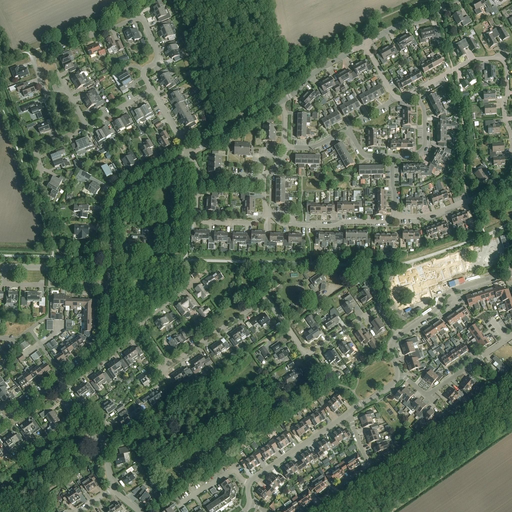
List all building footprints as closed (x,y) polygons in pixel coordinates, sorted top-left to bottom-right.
[(482,0),(478,0),(472,4),(475,10),(474,11),(477,15),(482,13),(479,8),(485,5),(484,3),(482,0)] [(165,10),(161,1),(154,4),(155,8),(153,8),(155,11),(151,13),(152,16),(165,10)] [(152,16),(153,18),(157,16),(158,19),(160,19),(161,22),(171,18),(167,9),(165,10),(152,16)] [(464,27),(471,23),(468,16),(463,19),(459,13),(453,16),(458,25),(461,23),(464,27)] [(171,30),(169,25),(171,24),(169,20),(161,24),(163,27),(160,28),(161,31),(158,33),(159,35),(174,29),(171,30)] [(428,38),(432,38),(432,40),(437,39),(440,38),(441,38),(439,32),(434,33),(433,28),(426,30),(428,38)] [(493,30),(497,38),(500,36),(503,41),(510,37),(507,33),(506,34),(503,29),(500,30),(498,28),(493,30)] [(165,39),(169,38),(170,41),(177,39),(175,35),(176,34),(174,29),(159,35),(160,38),(164,36),(165,39)] [(135,41),(140,39),(137,31),(134,32),(133,30),(131,31),(130,30),(125,32),(125,33),(127,40),(129,41),(132,39),(134,40),(135,41)] [(420,43),(423,42),(424,42),(425,41),(425,39),(428,38),(426,30),(420,31),(421,36),(418,37),(420,43)] [(494,39),(497,38),(493,30),(487,33),(488,37),(485,39),(488,44),(487,45),(489,48),(496,44),(494,39)] [(410,44),(411,46),(414,45),(415,47),(418,46),(413,37),(410,38),(408,35),(402,38),(407,46),(410,44)] [(107,44),(109,49),(107,50),(109,53),(110,54),(118,50),(118,51),(123,49),(120,42),(116,44),(113,37),(106,40),(108,44),(107,44)] [(407,46),(402,38),(397,41),(399,45),(397,47),(400,52),(402,51),(401,49),(407,46)] [(467,38),(462,41),(466,48),(469,47),(472,52),(479,48),(477,44),(476,44),(473,39),(470,41),(467,38)] [(178,50),(176,44),(176,45),(174,41),(167,44),(168,48),(167,48),(168,51),(165,53),(166,55),(178,50)] [(463,50),(466,48),(462,41),(457,44),(458,48),(455,49),(458,54),(456,55),(458,59),(466,55),(463,50)] [(100,56),(105,53),(103,48),(100,49),(97,44),(91,47),(91,46),(86,48),(90,56),(98,53),(100,56)] [(390,46),(385,49),(389,57),(395,54),(396,56),(398,54),(395,49),(393,50),(390,46)] [(383,65),(389,61),(388,58),(389,57),(385,49),(379,52),(382,58),(380,59),(383,65)] [(181,55),(178,50),(166,55),(167,58),(170,56),(172,59),(181,55)] [(60,59),(63,65),(71,61),(70,58),(73,56),(70,51),(64,54),(65,57),(60,59)] [(434,58),(438,66),(443,63),(439,55),(434,58)] [(434,58),(429,61),(433,68),(438,66),(434,58)] [(71,61),(63,65),(65,71),(71,69),(72,72),(78,69),(76,64),(73,65),(71,61)] [(369,64),(366,65),(364,61),(358,64),(362,72),(366,70),(367,72),(372,69),(369,64)] [(429,61),(424,63),(429,71),(433,68),(429,61)] [(424,74),(429,71),(424,63),(420,66),(424,74)] [(362,72),(358,64),(352,67),(355,72),(352,73),(355,79),(358,77),(357,75),(362,72)] [(20,78),(29,75),(26,68),(19,71),(17,66),(11,69),(14,78),(18,77),(17,75),(19,75),(20,78)] [(490,79),(495,78),(495,67),(487,68),(487,75),(484,75),(485,82),(490,82),(490,79)] [(71,80),(74,85),(86,78),(84,73),(85,72),(84,69),(77,73),(79,75),(71,80)] [(160,85),(172,78),(169,73),(168,73),(167,69),(161,73),(163,76),(160,77),(162,80),(158,82),(160,85)] [(417,81),(413,73),(412,72),(410,69),(408,70),(410,74),(408,76),(412,83),(417,81)] [(355,79),(352,73),(350,75),(348,70),(342,73),(346,81),(352,78),(353,80),(355,79)] [(417,70),(413,73),(417,81),(422,78),(417,70)] [(129,77),(128,76),(130,75),(127,71),(126,72),(120,75),(118,72),(112,76),(115,81),(117,84),(120,82),(129,77)] [(464,89),(467,87),(470,86),(469,84),(476,80),(475,78),(470,71),(464,74),(467,80),(462,83),(464,89)] [(412,83),(408,76),(405,77),(402,72),(400,73),(401,74),(402,77),(403,77),(403,78),(407,86),(412,83)] [(347,91),(343,83),(346,81),(342,73),(336,76),(339,81),(336,82),(341,91),(343,93),(347,91)] [(132,82),(133,81),(131,77),(129,78),(129,77),(120,82),(117,84),(118,86),(121,92),(128,88),(126,86),(132,82)] [(90,82),(89,83),(86,78),(74,85),(77,89),(85,85),(86,88),(91,85),(90,82)] [(166,88),(167,87),(169,90),(176,86),(175,83),(172,78),(160,85),(161,87),(164,85),(166,88)] [(337,93),(341,91),(336,82),(334,84),(331,78),(325,81),(329,89),(333,87),(337,93)] [(399,88),(402,87),(403,89),(407,86),(403,78),(398,81),(400,84),(397,85),(399,88)] [(379,97),(385,94),(380,85),(381,85),(378,80),(376,82),(379,86),(376,88),(375,88),(379,97)] [(328,92),(326,90),(329,89),(325,81),(319,84),(322,89),(319,90),(322,95),(328,92)] [(369,91),(374,100),(379,97),(375,88),(376,88),(373,83),(371,84),(373,89),(370,91),(369,91)] [(25,97),(28,96),(29,97),(30,97),(31,97),(32,97),(32,96),(32,95),(32,93),(35,92),(33,85),(24,88),(23,84),(16,86),(18,92),(22,91),(25,97)] [(369,103),(374,100),(369,91),(370,91),(368,86),(366,87),(368,92),(365,93),(364,94),(369,103)] [(179,91),(177,88),(170,92),(172,95),(171,96),(172,98),(169,100),(170,103),(184,95),(182,96),(179,91)] [(83,99),(85,104),(99,96),(96,92),(96,91),(95,89),(88,92),(90,95),(83,99)] [(364,94),(365,93),(363,89),(360,90),(363,95),(359,97),(363,106),(369,103),(364,94)] [(317,102),(321,98),(318,95),(315,92),(313,94),(309,91),(305,96),(312,102),(314,99),(317,102)] [(482,101),(482,104),(488,103),(488,100),(495,100),(494,92),(483,93),(484,100),(482,101)] [(355,110),(360,108),(355,99),(356,99),(354,94),(351,95),(354,100),(351,101),(350,102),(355,110)] [(428,98),(430,103),(442,97),(441,95),(437,97),(436,94),(428,98)] [(175,103),(176,105),(176,106),(183,102),(185,101),(187,100),(184,95),(170,103),(171,105),(175,103)] [(99,96),(85,104),(88,109),(96,105),(97,108),(104,104),(103,101),(102,101),(99,96)] [(305,96),(301,101),(304,104),(302,106),(308,111),(311,108),(311,106),(309,104),(312,102),(305,96)] [(350,102),(351,101),(348,97),(346,98),(349,102),(345,104),(344,105),(349,113),(355,110),(350,102)] [(443,98),(442,97),(430,103),(432,107),(440,104),(439,101),(443,98)] [(344,105),(345,104),(343,100),(341,101),(343,105),(339,108),(344,116),(349,113),(344,105)] [(174,114),(186,107),(186,106),(188,105),(185,101),(183,102),(176,106),(176,105),(175,106),(176,109),(173,111),(174,114)] [(34,102),(26,105),(21,107),(23,112),(30,110),(31,111),(33,115),(39,112),(38,111),(42,110),(40,104),(35,105),(34,102)] [(488,103),(482,104),(482,107),(484,107),(485,115),(496,114),(495,106),(488,106),(488,103)] [(435,112),(443,108),(440,104),(432,107),(435,112)] [(145,119),(151,117),(154,115),(150,108),(147,110),(145,106),(140,109),(145,119)] [(189,112),(186,107),(174,114),(175,116),(179,114),(180,117),(189,112)] [(336,123),(342,120),(337,112),(338,112),(335,107),(333,108),(336,112),(332,114),(332,115),(336,123)] [(443,108),(435,112),(437,117),(445,113),(443,108)] [(136,116),(134,118),(137,124),(140,122),(143,123),(146,121),(145,120),(145,119),(140,109),(134,112),(136,116)] [(326,118),(331,126),(336,123),(332,115),(332,114),(330,110),(328,111),(330,115),(327,117),(326,118)] [(192,117),(189,112),(180,117),(182,119),(178,121),(180,124),(192,117)] [(326,129),(331,126),(326,118),(327,117),(325,113),(323,114),(325,118),(321,121),(326,129)] [(125,116),(120,119),(125,128),(126,129),(134,125),(130,118),(128,120),(125,116)] [(197,121),(194,116),(192,117),(180,124),(181,126),(185,124),(186,127),(187,126),(189,129),(196,125),(194,122),(195,122),(197,121)] [(125,128),(120,119),(115,122),(112,124),(118,134),(121,132),(120,130),(125,128)] [(488,134),(499,133),(499,126),(495,126),(494,121),(485,122),(485,127),(488,127),(488,134)] [(47,123),(37,127),(40,134),(46,132),(50,131),(48,126),(47,123)] [(275,141),(276,126),(263,125),(263,141),(275,141)] [(106,127),(101,130),(106,138),(111,136),(112,137),(115,135),(112,130),(109,132),(106,127)] [(102,141),(106,138),(101,130),(96,133),(98,138),(95,139),(99,145),(100,146),(104,144),(102,141)] [(160,146),(162,145),(164,149),(169,145),(166,140),(169,139),(165,132),(160,134),(163,138),(158,141),(159,141),(158,141),(160,146)] [(87,138),(81,140),(85,149),(86,152),(90,150),(94,148),(92,143),(89,144),(87,138)] [(78,148),(75,150),(77,155),(80,154),(81,155),(86,153),(86,152),(85,149),(81,140),(75,142),(78,148)] [(153,155),(150,151),(151,149),(150,149),(153,147),(149,140),(143,143),(145,147),(139,150),(142,155),(144,154),(146,159),(153,155)] [(253,153),(253,147),(250,147),(250,144),(235,143),(235,146),(231,146),(231,152),(234,152),(234,155),(249,156),(249,153),(253,153)] [(332,152),(334,154),(345,148),(342,143),(334,147),(336,150),(332,152)] [(489,150),(490,156),(497,155),(497,152),(504,152),(503,144),(492,145),(493,150),(489,150)] [(62,159),(61,156),(66,154),(63,148),(55,151),(57,154),(51,156),(53,162),(62,159)] [(348,154),(345,148),(334,154),(335,157),(339,155),(340,158),(348,154)] [(437,149),(434,154),(448,162),(449,160),(443,156),(445,153),(437,149)] [(132,162),(136,159),(132,151),(127,154),(129,156),(122,160),(124,163),(123,164),(124,167),(125,166),(127,169),(130,167),(131,168),(134,166),(132,162)] [(350,159),(348,154),(340,158),(342,160),(338,162),(340,165),(350,159)] [(434,154),(432,158),(439,163),(441,160),(447,163),(448,162),(434,154)] [(497,155),(490,156),(490,161),(493,161),(494,166),(505,166),(504,158),(497,158),(497,155)] [(220,173),(221,157),(209,157),(208,173),(220,173)] [(431,172),(434,168),(440,171),(442,168),(438,166),(439,163),(432,158),(429,163),(430,164),(428,168),(431,172)] [(68,166),(67,163),(66,160),(63,161),(62,159),(53,162),(55,168),(61,165),(62,169),(68,166)] [(350,159),(340,165),(341,167),(344,166),(346,168),(353,164),(350,159)] [(112,174),(117,171),(113,164),(108,167),(107,165),(105,166),(104,165),(99,166),(99,168),(100,170),(101,171),(102,173),(103,174),(105,176),(107,178),(113,175),(112,174)] [(423,164),(419,164),(419,165),(419,174),(420,179),(422,179),(422,176),(425,176),(425,174),(431,174),(431,172),(428,168),(425,168),(425,165),(423,165),(423,164)] [(481,183),(487,179),(483,173),(486,172),(482,166),(477,169),(479,171),(475,174),(481,183)] [(84,181),(88,181),(84,178),(87,173),(81,169),(77,176),(78,176),(78,181),(82,181),(83,180),(84,181)] [(53,177),(50,182),(59,187),(62,182),(64,183),(66,180),(60,177),(59,180),(53,177)] [(53,191),(49,196),(55,199),(59,192),(57,191),(59,187),(50,182),(47,187),(53,191)] [(90,187),(88,190),(95,195),(97,192),(98,192),(100,189),(97,186),(97,184),(93,182),(92,183),(90,187)] [(439,190),(443,201),(449,199),(446,191),(442,192),(441,189),(439,190)] [(438,203),(443,201),(439,190),(434,192),(435,195),(438,203)] [(207,198),(207,204),(216,205),(216,198),(218,198),(218,192),(212,192),(212,198),(207,198)] [(433,205),(438,203),(435,195),(434,192),(432,193),(433,196),(430,197),(433,205)] [(241,199),(243,199),(245,199),(245,206),(254,206),(254,199),(249,199),(249,194),(241,194),(241,199)] [(427,206),(425,198),(422,198),(422,199),(419,199),(419,196),(417,196),(417,207),(422,208),(422,206),(426,206),(427,206)] [(354,203),(354,204),(353,204),(353,213),(359,213),(359,208),(362,208),(362,202),(356,202),(356,198),(354,198),(353,199),(353,203),(354,203)] [(332,215),(332,211),(334,211),(334,204),(332,204),(332,206),(329,206),(329,199),(326,199),(326,200),(326,215),(332,215)] [(316,206),(316,204),(311,204),(311,202),(307,202),(307,209),(310,209),(310,215),(316,215),(316,206)] [(219,209),(215,209),(216,205),(207,204),(206,211),(211,211),(211,215),(219,215),(219,209)] [(89,211),(89,206),(74,206),(74,212),(81,212),(81,218),(87,219),(87,211),(89,211)] [(254,212),(254,206),(245,206),(245,210),(243,210),(243,216),(243,218),(251,218),(251,212),(254,212)] [(386,207),(372,207),(372,210),(377,210),(377,212),(375,212),(375,215),(383,215),(383,213),(386,213),(386,207)] [(466,211),(461,213),(464,222),(463,222),(465,225),(467,224),(465,221),(469,220),(466,211)] [(460,223),(463,222),(464,222),(461,213),(455,215),(459,226),(462,226),(460,223)] [(459,226),(455,215),(450,217),(453,225),(456,224),(458,227),(459,226)] [(440,223),(444,235),(446,234),(445,231),(448,230),(445,222),(440,223)] [(440,223),(435,225),(438,233),(441,232),(442,235),(444,235),(440,223)] [(435,225),(430,227),(434,238),(436,238),(435,235),(438,233),(435,225)] [(88,235),(88,226),(75,226),(74,235),(78,235),(78,240),(86,240),(86,235),(88,235)] [(432,239),(434,238),(430,227),(425,229),(428,237),(431,236),(432,239)] [(192,232),(191,234),(191,243),(196,243),(198,241),(198,240),(202,240),(202,231),(196,231),(196,232),(192,232)] [(211,244),(211,238),(209,238),(209,231),(202,231),(202,240),(209,240),(208,244),(209,244),(208,245),(211,246),(211,244)] [(258,241),(258,232),(252,232),(251,239),(249,239),(248,245),(251,245),(251,241),(258,241)] [(261,243),(264,243),(264,246),(267,246),(267,240),(264,240),(265,232),(258,232),(258,241),(258,243),(260,244),(261,243)] [(214,242),(221,242),(221,233),(214,233),(214,238),(211,238),(211,244),(211,246),(214,246),(214,242)] [(230,245),(230,238),(227,238),(227,233),(221,233),(221,242),(227,242),(227,244),(230,245)] [(239,243),(239,234),(233,233),(233,238),(230,238),(230,245),(233,245),(233,242),(239,243)] [(335,234),(334,250),(335,250),(335,248),(337,248),(337,243),(342,243),(343,233),(338,233),(338,234),(335,234)] [(245,245),(248,245),(249,239),(246,239),(246,234),(239,234),(239,243),(246,243),(245,245)] [(276,243),(277,234),(270,234),(270,240),(267,240),(267,246),(270,246),(270,243),(276,243)] [(277,234),(276,243),(283,243),(283,247),(287,247),(287,241),(283,241),(283,234),(277,234)] [(292,244),(295,244),(295,235),(289,234),(288,241),(287,241),(287,247),(292,247),(292,244)] [(318,245),(318,242),(322,243),(322,247),(324,247),(323,250),(324,250),(324,234),(319,234),(318,238),(315,237),(315,245),(318,245)] [(295,235),(295,244),(301,244),(301,246),(304,246),(304,240),(301,240),(302,235),(295,235)] [(128,240),(128,246),(136,247),(136,245),(139,245),(139,248),(146,248),(146,240),(146,236),(132,236),(132,240),(128,240)] [(449,258),(418,269),(419,269),(417,274),(415,275),(417,281),(420,282),(415,298),(416,298),(422,300),(423,298),(425,298),(427,297),(430,298),(434,286),(438,287),(440,281),(470,271),(469,269),(472,268),(471,265),(474,265),(471,256),(477,254),(474,246),(458,251),(458,254),(454,253),(450,254),(449,258)] [(195,270),(189,273),(194,279),(199,275),(195,270)] [(216,283),(223,278),(218,272),(214,275),(214,274),(211,276),(212,277),(209,278),(209,277),(202,282),(208,290),(217,284),(216,283)] [(315,288),(321,283),(322,284),(321,290),(325,291),(326,286),(325,285),(325,283),(324,281),(326,280),(322,274),(320,275),(319,274),(310,280),(315,288)] [(363,284),(365,286),(361,288),(363,291),(360,293),(366,303),(373,298),(368,293),(369,292),(369,291),(373,288),(368,281),(363,284)] [(202,300),(209,295),(201,284),(194,289),(196,293),(194,294),(198,299),(200,297),(202,300)] [(493,289),(496,297),(496,299),(501,297),(504,292),(503,288),(499,289),(498,286),(494,287),(495,290),(494,290),(493,289)] [(493,289),(488,290),(492,303),(494,302),(497,301),(496,299),(496,297),(493,289)] [(483,292),(485,300),(488,299),(490,304),(492,303),(488,290),(483,292)] [(511,300),(511,299),(510,298),(511,297),(511,293),(509,294),(508,290),(504,292),(501,297),(502,302),(504,302),(511,300)] [(10,302),(17,302),(17,292),(10,292),(10,295),(8,295),(5,295),(5,298),(4,306),(10,306),(10,302)] [(33,293),(27,292),(27,295),(24,295),(24,298),(21,298),(21,306),(27,306),(27,302),(33,302),(33,293)] [(33,302),(39,302),(39,306),(45,307),(45,299),(41,298),(41,296),(39,296),(39,293),(33,293),(33,302)] [(319,293),(312,297),(315,301),(322,297),(319,293)] [(351,310),(353,308),(349,303),(353,300),(349,295),(343,298),(347,303),(342,307),(348,315),(353,312),(351,310)] [(477,310),(473,295),(472,295),(465,297),(469,307),(474,305),(475,310),(477,310)] [(197,309),(196,307),(189,297),(176,307),(183,316),(184,316),(185,317),(185,318),(186,318),(187,319),(188,319),(189,318),(190,317),(190,316),(190,315),(190,314),(189,314),(189,313),(188,313),(187,313),(184,309),(188,306),(191,310),(192,309),(194,312),(197,309)] [(511,298),(511,299),(511,300),(504,302),(505,304),(501,306),(502,308),(511,304),(511,298)] [(92,301),(82,301),(77,301),(77,309),(82,309),(83,310),(92,301)] [(91,315),(91,310),(92,301),(83,310),(83,315),(91,315)] [(211,311),(207,307),(203,310),(202,308),(197,312),(203,319),(207,315),(211,311)] [(463,307),(459,310),(466,321),(467,323),(469,322),(466,316),(468,314),(463,307)] [(324,318),(322,320),(321,321),(323,323),(323,322),(328,329),(339,322),(336,319),(340,316),(334,308),(330,311),(331,318),(327,320),(326,318),(324,318)] [(466,321),(459,310),(454,313),(459,321),(462,319),(464,323),(466,321)] [(450,316),(457,327),(459,326),(457,322),(459,321),(454,313),(450,316)] [(170,324),(174,321),(168,314),(165,316),(165,317),(161,321),(160,320),(155,323),(160,331),(165,327),(164,326),(169,323),(170,324)] [(266,324),(269,321),(264,314),(257,319),(256,317),(250,322),(253,326),(259,322),(262,327),(267,324),(266,324)] [(320,334),(315,328),(313,324),(316,322),(311,316),(306,319),(312,329),(304,335),(309,342),(320,334)] [(457,327),(450,316),(445,320),(450,327),(453,325),(455,329),(457,327)] [(379,330),(384,327),(378,319),(372,323),(375,328),(372,330),(376,336),(381,333),(379,330)] [(436,324),(444,335),(445,334),(443,330),(446,328),(441,321),(436,324)] [(444,335),(436,324),(432,327),(437,334),(439,333),(442,336),(444,335)] [(466,335),(468,337),(479,329),(475,325),(468,330),(470,332),(466,335)] [(84,330),(82,330),(82,331),(81,331),(81,334),(87,337),(89,335),(89,333),(93,333),(93,327),(84,327),(84,330)] [(241,339),(245,335),(247,337),(250,335),(246,329),(243,332),(240,327),(235,331),(241,339)] [(437,334),(432,327),(427,330),(435,341),(437,340),(434,336),(437,334)] [(482,334),(479,329),(468,337),(469,339),(473,336),(474,339),(482,334)] [(438,347),(435,341),(427,330),(423,333),(428,340),(430,339),(434,344),(433,345),(434,346),(431,348),(433,350),(438,347)] [(235,347),(238,345),(243,342),(241,339),(235,331),(230,334),(233,338),(230,341),(235,347)] [(363,341),(366,345),(368,343),(373,350),(378,347),(373,339),(372,340),(368,334),(365,336),(361,331),(355,335),(360,343),(363,341)] [(173,339),(174,339),(168,343),(173,350),(179,347),(178,345),(183,342),(183,343),(186,341),(181,334),(178,336),(177,335),(176,336),(176,335),(175,336),(174,336),(174,337),(173,337),(173,338),(173,339)] [(474,346),(481,340),(485,338),(482,334),(474,339),(476,341),(472,344),(474,346)] [(77,339),(75,341),(74,341),(78,347),(79,348),(84,345),(83,342),(84,341),(86,339),(80,335),(76,338),(77,339)] [(485,338),(481,340),(485,346),(489,343),(486,339),(489,338),(487,336),(485,338)] [(417,338),(408,341),(409,343),(401,346),(403,351),(414,347),(413,344),(418,343),(417,338)] [(67,340),(74,350),(78,347),(74,341),(75,341),(73,340),(70,342),(69,339),(67,340)] [(74,350),(67,340),(65,342),(67,344),(64,346),(69,353),(74,350)] [(485,346),(481,340),(474,346),(475,347),(478,345),(481,349),(485,346)] [(226,342),(223,345),(220,341),(215,344),(221,352),(226,349),(227,350),(230,348),(226,342)] [(350,355),(357,351),(351,343),(348,346),(345,341),(339,346),(344,354),(347,352),(350,355)] [(453,343),(454,345),(457,348),(454,350),(459,357),(464,354),(456,343),(455,341),(453,343)] [(456,343),(464,354),(468,351),(463,344),(461,346),(458,342),(456,343)] [(284,348),(282,350),(281,348),(278,343),(271,348),(276,354),(273,356),(275,359),(277,360),(279,359),(280,361),(290,354),(286,348),(285,349),(284,348)] [(60,351),(61,353),(62,353),(66,358),(70,355),(69,353),(64,346),(63,344),(61,346),(64,349),(60,351)] [(212,354),(214,352),(216,356),(221,352),(215,344),(211,348),(209,350),(212,354)] [(270,355),(263,346),(258,349),(265,359),(270,355)] [(421,350),(419,351),(418,349),(414,350),(414,347),(403,351),(404,356),(412,353),(413,356),(419,354),(422,353),(421,350)] [(439,352),(441,354),(443,358),(441,359),(446,367),(450,364),(445,356),(443,352),(441,349),(439,347),(435,350),(437,354),(439,352)] [(140,351),(137,353),(134,348),(129,351),(135,359),(137,358),(140,359),(141,358),(142,360),(145,358),(140,351)] [(449,348),(447,349),(455,361),(459,357),(454,350),(452,352),(449,348)] [(450,364),(455,361),(447,349),(445,351),(448,354),(445,356),(450,364)] [(129,351),(128,350),(124,354),(127,358),(124,359),(131,368),(133,367),(132,365),(133,364),(133,362),(136,362),(136,360),(135,359),(134,358),(129,351)] [(335,364),(340,361),(333,351),(329,354),(328,353),(324,356),(330,364),(334,362),(335,364)] [(66,359),(66,358),(62,353),(61,353),(57,356),(55,354),(53,355),(55,357),(59,364),(66,359)] [(421,359),(420,357),(419,354),(413,356),(414,359),(406,361),(408,366),(419,363),(418,360),(421,359)] [(207,357),(204,359),(201,355),(196,359),(202,367),(205,365),(207,367),(212,364),(207,357)] [(507,368),(495,357),(492,360),(498,365),(496,368),(499,371),(497,373),(502,377),(505,374),(506,375),(509,371),(507,369),(505,371),(505,370),(507,368)] [(201,370),(199,368),(202,367),(196,359),(191,362),(194,366),(190,368),(195,375),(201,370)] [(124,363),(121,365),(117,360),(112,363),(119,372),(124,369),(126,372),(129,370),(124,363)] [(43,374),(44,375),(50,370),(46,364),(44,361),(42,363),(44,365),(39,369),(43,374)] [(119,373),(119,372),(112,363),(112,362),(107,365),(110,370),(107,372),(112,379),(113,379),(114,380),(116,378),(115,376),(116,376),(116,375),(119,375),(119,373)] [(424,370),(424,369),(426,368),(425,364),(422,365),(420,364),(419,363),(408,366),(410,371),(417,369),(418,372),(424,370)] [(434,374),(432,372),(434,370),(430,366),(426,371),(428,373),(423,379),(427,382),(434,374)] [(32,368),(32,369),(37,376),(38,378),(43,374),(39,369),(38,367),(35,369),(33,367),(32,368)] [(25,369),(26,370),(33,379),(37,376),(32,369),(30,371),(27,368),(25,369)] [(288,385),(302,376),(301,375),(302,374),(300,370),(299,371),(297,368),(293,371),(293,370),(291,371),(292,373),(283,378),(288,385)] [(182,369),(177,372),(182,380),(187,377),(188,379),(193,376),(189,369),(184,372),(182,369)] [(26,374),(23,376),(28,383),(28,382),(33,379),(26,370),(24,371),(26,374)] [(101,382),(103,384),(105,384),(106,382),(108,382),(109,383),(112,382),(110,380),(111,380),(107,375),(104,377),(100,371),(96,375),(101,382)] [(182,380),(177,372),(172,375),(175,380),(171,382),(175,388),(181,384),(180,382),(182,380)] [(329,375),(333,381),(342,375),(340,372),(335,375),(334,372),(329,375)] [(443,377),(440,375),(438,373),(437,376),(434,374),(427,382),(431,386),(436,380),(438,382),(443,377)] [(90,377),(95,383),(92,385),(96,391),(96,390),(97,392),(100,390),(96,385),(101,382),(96,375),(95,374),(90,377)] [(144,387),(152,381),(149,377),(146,377),(145,376),(144,377),(142,375),(137,379),(139,382),(141,381),(144,387)] [(30,385),(28,382),(28,383),(23,376),(16,380),(17,381),(14,383),(18,388),(21,386),(23,390),(30,385)] [(467,377),(463,381),(472,389),(474,386),(476,388),(480,384),(475,380),(473,382),(467,377)] [(460,385),(463,388),(461,390),(469,397),(472,393),(470,391),(472,389),(463,381),(460,385)] [(88,384),(85,386),(84,383),(79,387),(84,394),(85,394),(86,395),(89,393),(89,394),(92,395),(95,393),(88,384)] [(480,388),(486,394),(489,390),(483,385),(480,388)] [(83,396),(83,395),(84,394),(79,387),(79,386),(74,389),(77,393),(74,395),(81,404),(83,402),(82,400),(84,400),(83,396)] [(406,388),(403,391),(401,389),(394,397),(398,400),(401,402),(402,400),(410,391),(406,388)] [(451,388),(447,392),(456,400),(458,401),(462,398),(464,395),(459,391),(457,393),(451,388)] [(10,394),(8,391),(0,397),(0,398),(3,402),(8,399),(10,401),(15,398),(12,393),(10,394)] [(144,404),(148,401),(152,407),(156,404),(158,402),(157,401),(158,401),(159,402),(164,398),(161,393),(160,393),(159,391),(149,397),(147,394),(140,398),(144,404)] [(403,404),(406,408),(411,403),(409,401),(414,395),(410,391),(402,400),(405,402),(403,404)] [(456,400),(447,392),(444,396),(450,401),(448,403),(453,408),(455,405),(453,403),(456,400)] [(335,397),(331,401),(338,409),(343,404),(340,401),(342,399),(337,394),(334,396),(335,397)] [(415,411),(422,402),(418,399),(413,405),(411,403),(406,408),(410,411),(412,409),(415,411)] [(111,412),(116,408),(113,404),(112,404),(109,401),(102,406),(104,410),(105,410),(108,414),(111,412)] [(338,409),(331,401),(327,405),(326,405),(323,407),(328,412),(331,410),(334,413),(338,409)] [(415,415),(417,417),(415,419),(417,420),(419,418),(423,414),(421,412),(426,406),(422,402),(415,411),(417,413),(415,415)] [(122,405),(116,410),(118,413),(125,409),(122,405)] [(313,413),(314,415),(317,420),(320,423),(325,420),(323,416),(325,414),(321,408),(318,410),(318,409),(313,413)] [(423,414),(419,418),(421,420),(423,418),(427,422),(426,422),(429,424),(431,421),(435,417),(433,415),(435,413),(431,409),(425,415),(423,414)] [(123,427),(131,421),(128,417),(130,415),(126,410),(119,415),(122,419),(119,421),(123,427)] [(45,417),(49,422),(56,416),(57,416),(53,411),(48,415),(45,411),(39,415),(42,419),(45,417)] [(360,419),(361,424),(372,420),(370,415),(373,414),(372,411),(366,413),(367,416),(360,419)] [(306,419),(310,425),(312,423),(315,427),(320,423),(317,420),(314,415),(309,418),(308,417),(306,419)] [(49,422),(50,424),(49,427),(49,428),(47,430),(49,433),(58,427),(56,423),(59,421),(56,416),(49,422)] [(299,425),(305,434),(310,430),(307,427),(310,425),(306,419),(303,421),(304,422),(299,425)] [(40,429),(36,423),(33,425),(30,420),(28,422),(27,422),(25,423),(26,423),(25,424),(31,432),(33,435),(40,429)] [(374,425),(372,420),(361,424),(363,428),(371,426),(372,429),(378,427),(377,424),(374,425)] [(31,432),(25,424),(24,424),(22,425),(23,426),(20,427),(24,432),(21,433),(25,439),(30,436),(28,434),(31,432)] [(305,434),(299,425),(294,428),(293,427),(290,429),(294,435),(297,434),(299,437),(305,434)] [(379,429),(378,427),(372,429),(372,431),(365,434),(367,439),(377,435),(379,435),(377,430),(379,429)] [(341,429),(336,432),(342,441),(347,437),(348,438),(351,436),(347,430),(344,432),(341,429)] [(285,434),(280,438),(286,446),(291,443),(288,439),(291,438),(287,432),(284,433),(285,434)] [(331,441),(335,447),(338,445),(337,444),(342,441),(336,432),(331,436),(334,439),(331,441)] [(9,436),(8,436),(14,444),(17,442),(18,444),(23,441),(19,435),(16,437),(13,433),(11,434),(10,434),(8,435),(9,436)] [(379,440),(377,435),(367,439),(368,444),(376,441),(377,444),(380,443),(383,442),(382,439),(379,440)] [(14,444),(8,436),(8,437),(7,436),(5,438),(6,438),(3,440),(6,444),(4,446),(8,451),(15,446),(14,444)] [(271,442),(276,448),(278,446),(281,450),(286,446),(280,438),(275,441),(274,440),(271,442)] [(321,443),(327,451),(332,448),(332,449),(335,447),(331,441),(329,443),(326,439),(321,443)] [(392,445),(392,444),(391,439),(386,441),(383,442),(380,443),(381,446),(373,449),(375,454),(378,453),(379,456),(384,454),(389,452),(388,447),(392,445)] [(264,448),(270,457),(275,453),(273,450),(276,448),(271,442),(269,444),(269,445),(264,448)] [(327,451),(321,443),(316,446),(318,450),(316,452),(320,458),(323,456),(322,455),(327,451)] [(256,453),(260,459),(263,457),(265,461),(270,457),(264,448),(260,452),(259,451),(256,453)] [(125,463),(125,460),(127,459),(129,456),(127,451),(119,453),(120,455),(114,456),(116,466),(120,465),(125,463)] [(309,451),(304,454),(310,463),(315,460),(315,461),(318,459),(314,453),(311,454),(309,451)] [(249,459),(255,467),(260,464),(258,460),(260,459),(256,453),(253,454),(254,455),(249,459)] [(355,468),(359,466),(358,465),(360,463),(358,460),(360,458),(356,453),(352,456),(353,458),(350,461),(355,468)] [(299,463),(303,469),(305,467),(305,466),(310,463),(304,454),(299,458),(301,461),(299,463)] [(255,467),(249,459),(244,462),(243,461),(241,463),(245,469),(247,467),(250,471),(255,467)] [(288,465),(294,473),(299,470),(300,471),(303,469),(299,463),(296,465),(294,461),(288,465)] [(346,461),(341,464),(345,469),(347,467),(349,471),(351,469),(351,470),(355,468),(350,461),(347,463),(346,461)] [(336,467),(333,469),(339,478),(343,476),(342,475),(344,474),(342,471),(345,469),(341,464),(336,467)] [(134,471),(139,467),(137,465),(132,468),(132,467),(126,471),(128,475),(122,479),(126,485),(135,480),(130,473),(134,471)] [(294,473),(288,465),(283,468),(286,472),(283,474),(287,480),(290,478),(289,477),(294,473)] [(340,479),(339,478),(333,469),(330,471),(325,475),(329,480),(331,478),(334,481),(335,480),(336,481),(340,479)] [(86,481),(92,490),(97,487),(93,482),(96,480),(92,475),(88,478),(89,479),(86,481)] [(270,479),(278,486),(282,482),(283,483),(285,481),(280,476),(278,478),(275,475),(270,479)] [(322,490),(322,491),(326,488),(325,487),(327,486),(325,483),(327,481),(323,476),(319,479),(318,478),(315,481),(322,490)] [(86,481),(85,479),(80,483),(79,481),(77,483),(82,490),(84,488),(88,493),(92,490),(86,481)] [(269,486),(267,489),(272,494),(274,492),(273,491),(278,486),(270,479),(266,483),(269,486)] [(224,489),(232,484),(229,480),(221,485),(220,484),(218,486),(219,488),(222,487),(224,489)] [(318,493),(322,490),(315,481),(312,483),(313,483),(308,486),(311,492),(314,490),(316,493),(318,492),(318,493)] [(232,484),(224,489),(225,492),(226,491),(227,493),(233,489),(235,488),(232,484)] [(80,499),(79,497),(82,494),(76,486),(71,489),(72,491),(70,493),(76,502),(80,499)] [(141,493),(137,498),(140,500),(139,500),(143,503),(146,499),(148,501),(151,497),(145,492),(147,489),(143,486),(139,491),(141,493)] [(270,496),(272,494),(267,489),(265,491),(262,488),(257,492),(260,495),(260,496),(262,498),(264,500),(269,495),(270,496)] [(304,495),(301,497),(307,505),(310,502),(309,501),(311,500),(309,497),(311,495),(308,490),(303,493),(304,495)] [(76,502),(70,493),(67,494),(66,493),(61,496),(64,501),(68,499),(71,505),(76,502)] [(222,497),(228,505),(232,502),(231,501),(227,495),(225,496),(222,497)] [(218,500),(224,508),(228,505),(222,497),(219,499),(218,497),(216,498),(217,501),(218,500)] [(301,497),(298,499),(297,497),(292,500),(296,506),(298,504),(300,507),(302,506),(303,507),(307,505),(301,497)] [(214,503),(220,510),(224,508),(218,500),(217,501),(214,503)] [(292,500),(287,504),(285,505),(286,507),(286,508),(288,511),(293,511),(295,511),(293,507),(296,506),(292,500)] [(113,504),(111,506),(114,511),(124,511),(126,511),(122,506),(120,507),(116,502),(113,504)] [(214,511),(217,511),(220,510),(214,503),(211,505),(210,502),(208,504),(209,506),(210,505),(214,511)]
